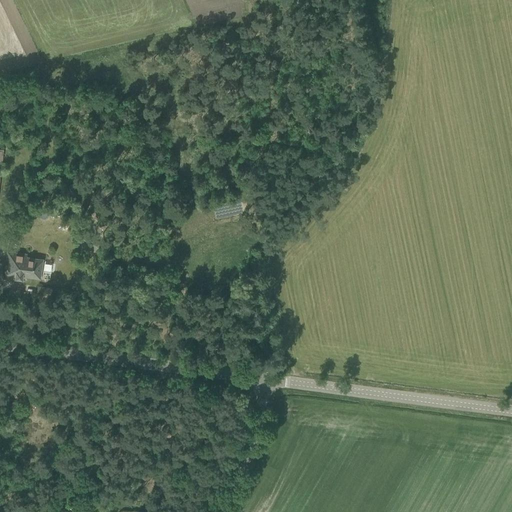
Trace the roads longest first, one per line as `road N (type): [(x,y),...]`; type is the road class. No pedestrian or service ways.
road 1 (tertiary): [(263,378),(0,342)]
road 2 (tertiary): [(263,378),(511,409)]
road 3 (unclassified): [(218,511),(258,425),(263,378)]
